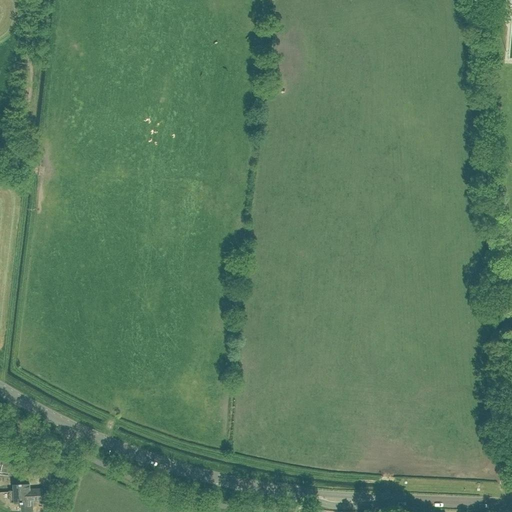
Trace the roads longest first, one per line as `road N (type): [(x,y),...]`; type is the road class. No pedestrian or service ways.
road 1 (track): [(476,0),(511,427)]
road 2 (secondary): [(313,495),(223,481),(123,449),(0,387)]
road 3 (track): [(0,166),(18,150),(37,0)]
road 4 (secondary): [(511,503),(375,499)]
